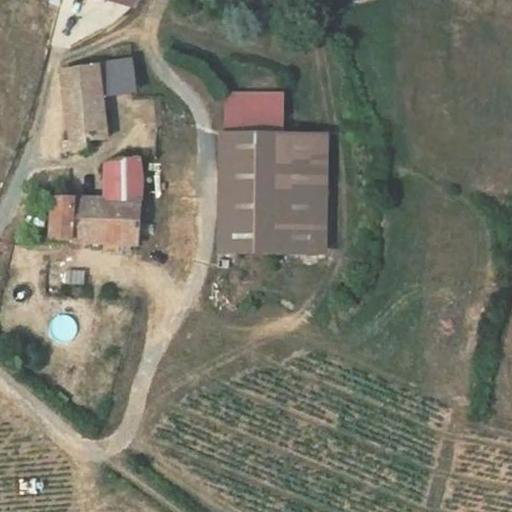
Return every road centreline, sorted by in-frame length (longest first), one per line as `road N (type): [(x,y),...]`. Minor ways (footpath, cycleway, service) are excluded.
road 1 (unknown): [(0,208),(59,69),(134,30)]
road 2 (unknown): [(91,451),(126,436),(143,375),(190,295)]
